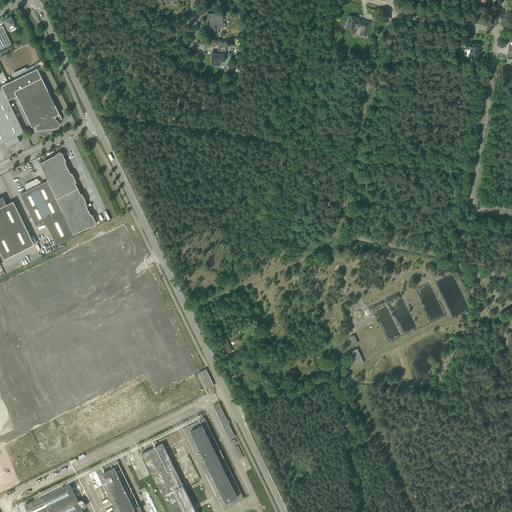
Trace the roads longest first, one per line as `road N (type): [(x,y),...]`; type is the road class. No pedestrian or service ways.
road 1 (tertiary): [(282,511),(94,122)]
road 2 (track): [(354,147),(320,306),(342,350),(231,404)]
road 3 (track): [(421,261),(333,243),(186,311)]
road 4 (unclassified): [(511,214),(471,204),(497,33)]
road 5 (tertiary): [(94,122),(35,0)]
road 6 (track): [(342,350),(363,341),(370,356),(447,317)]
road 7 (unclassified): [(497,33),(386,17),(389,5)]
